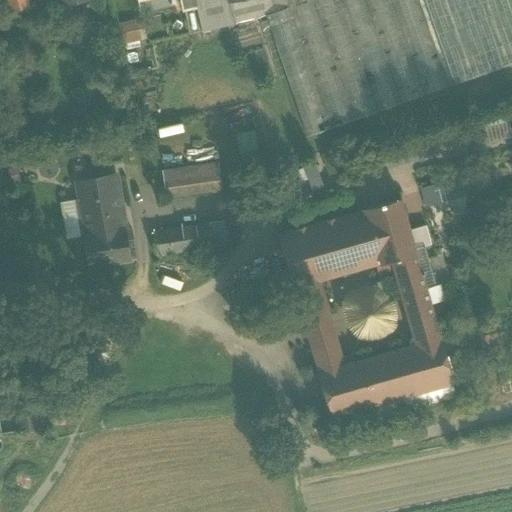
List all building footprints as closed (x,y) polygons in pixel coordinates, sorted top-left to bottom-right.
[(25,0),(6,0),(10,13),(27,10),(25,0)] [(137,0),(140,12),(172,4),(170,0),(137,0)] [(194,0),(181,0),(184,11),(196,8),(194,0)] [(194,0),(196,8),(202,32),(234,24),(230,3),(228,3),(227,0),(194,0)] [(243,0),(230,3),(234,24),(265,16),(288,8),(285,0),(243,0)] [(365,0),(285,0),(288,8),(265,16),(307,137),(401,104),(365,0)] [(448,87),(417,0),(365,0),(401,104),(448,87)] [(511,16),(506,0),(417,0),(448,87),(511,64),(511,16)] [(135,23),(120,26),(125,50),(140,47),(135,23)] [(505,117),(477,124),(482,144),(510,137),(505,117)] [(453,125),(434,130),(441,156),(460,151),(453,125)] [(398,166),(441,156),(434,130),(392,140),(398,166)] [(241,158),(257,155),(254,134),(237,137),(241,158)] [(118,158),(113,135),(89,139),(94,163),(118,158)] [(374,173),(398,166),(392,140),(368,147),(374,173)] [(337,171),(331,153),(323,156),(329,174),(337,171)] [(161,172),(162,179),(219,171),(218,164),(161,172)] [(314,166),(304,170),(308,180),(312,190),(322,187),(314,166)] [(297,183),(308,180),(304,170),(294,174),(297,183)] [(0,177),(2,186),(19,182),(17,171),(0,174),(0,177)] [(219,171),(162,179),(165,198),(222,190),(219,171)] [(121,174),(76,181),(78,201),(64,203),(69,231),(82,229),(83,236),(125,230),(121,174)] [(462,196),(458,181),(422,191),(426,206),(462,196)] [(414,250),(409,231),(400,199),(365,209),(374,242),(380,264),(376,266),(379,278),(394,274),(391,262),(416,255),(414,250)] [(365,209),(278,234),(294,288),(319,281),(332,278),(325,255),(374,242),(365,209)] [(208,224),(211,248),(229,245),(226,221),(208,224)] [(153,233),(156,256),(211,248),(208,224),(153,233)] [(409,231),(414,250),(424,248),(431,246),(425,226),(409,231)] [(83,236),(82,236),(88,267),(130,260),(125,230),(83,236)] [(374,242),(325,255),(332,278),(376,266),(380,264),(374,242)] [(435,286),(424,248),(414,250),(416,255),(426,289),(435,286)] [(430,305),(426,289),(416,255),(391,262),(394,274),(415,345),(440,339),(430,305)] [(319,281),(294,288),(304,324),(329,317),(319,281)] [(426,289),(430,305),(444,301),(439,285),(435,286),(426,289)] [(308,337),(333,330),(329,317),(304,324),(308,337)] [(494,325),(440,340),(445,356),(498,341),(494,325)] [(333,330),(308,337),(319,374),(344,367),(333,330)] [(344,367),(319,374),(331,416),(377,404),(453,383),(446,359),(445,356),(440,340),(440,339),(415,345),(344,367)] [(457,397),(453,383),(377,404),(381,418),(457,397)] [(37,389),(24,391),(29,431),(43,429),(37,389)]
